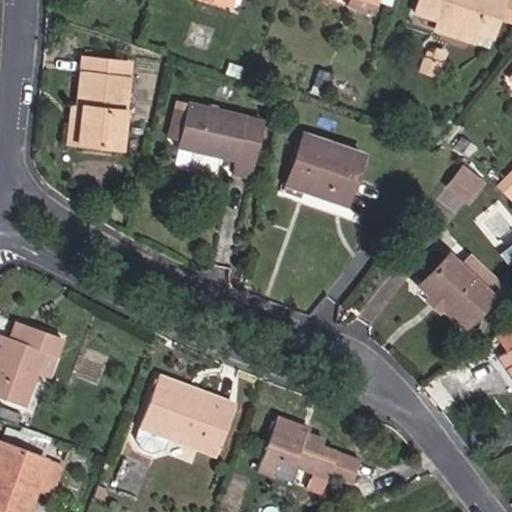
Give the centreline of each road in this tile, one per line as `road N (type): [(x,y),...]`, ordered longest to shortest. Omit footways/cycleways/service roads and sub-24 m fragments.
road 1 (residential): [(494,511),(386,379),(0,206)]
road 2 (residential): [(18,0),(0,181)]
